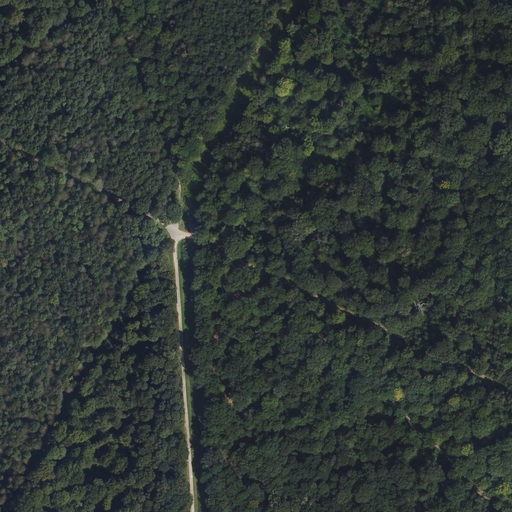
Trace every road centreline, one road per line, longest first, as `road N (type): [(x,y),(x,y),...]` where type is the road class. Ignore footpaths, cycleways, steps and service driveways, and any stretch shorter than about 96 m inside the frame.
road 1 (track): [(0,20),(181,230),(291,308),(502,511)]
road 2 (unknown): [(2,511),(181,230),(200,168),(298,0)]
road 3 (unknown): [(181,230),(511,391)]
road 4 (track): [(181,230),(265,202),(294,171),(322,157),(511,106)]
road 5 (track): [(194,511),(181,230)]
road 6 (track): [(181,230),(177,177),(111,0)]
road 7 (track): [(0,142),(181,230)]
